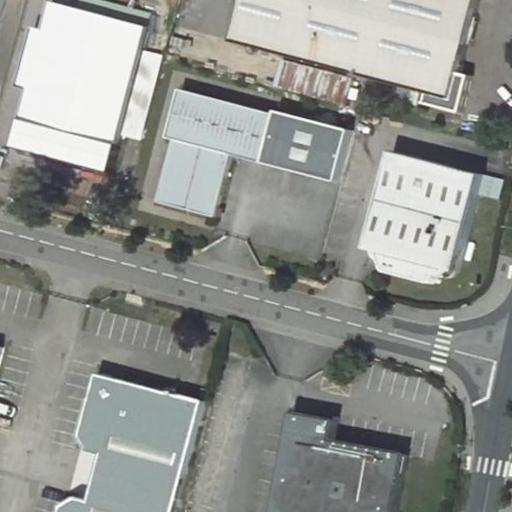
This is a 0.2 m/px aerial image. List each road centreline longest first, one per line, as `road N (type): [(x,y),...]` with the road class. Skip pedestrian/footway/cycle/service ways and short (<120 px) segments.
road 1 (unclassified): [(0,220),(511,360)]
road 2 (unknown): [(96,246),(27,511)]
